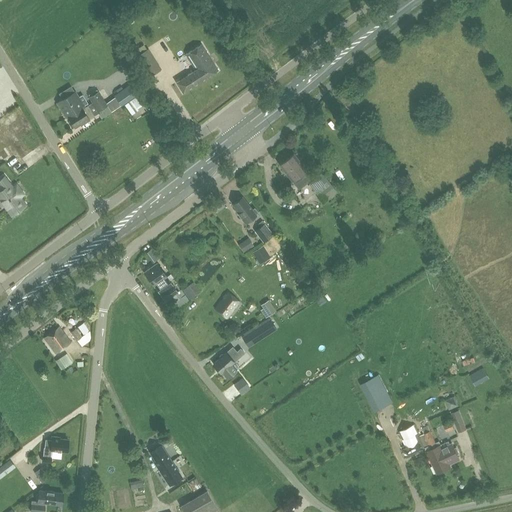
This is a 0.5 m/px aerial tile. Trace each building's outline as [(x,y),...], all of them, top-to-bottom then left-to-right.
[(177,81),(184,92),(219,70),(202,43),(187,53),(197,69),(177,81)] [(149,49),(138,56),(151,75),(162,68),(149,49)] [(115,97),(121,105),(136,94),(130,86),(115,97)] [(70,114),(81,107),(82,108),(87,105),(89,104),(83,94),(79,97),(75,91),(70,94),(59,101),(68,115),(70,114)] [(98,91),(89,96),(102,117),(111,111),(98,91)] [(124,104),(131,114),(137,110),(136,109),(143,104),(137,95),(124,104)] [(94,116),(87,105),(82,108),(81,107),(70,114),(76,125),(80,123),(81,124),(89,119),(88,119),(94,116)] [(302,172),(306,169),(294,153),(279,164),(291,180),(293,179),(296,183),(305,176),(302,172)] [(321,171),(307,182),(313,189),(323,202),(335,193),(326,182),(328,181),(321,171)] [(9,184),(3,189),(2,189),(0,190),(0,204),(2,206),(4,205),(12,215),(25,205),(19,197),(23,194),(16,185),(12,188),(9,184)] [(242,196),(232,204),(237,210),(236,211),(241,218),(243,217),(246,221),(258,212),(254,207),(252,209),(242,196)] [(257,227),(252,231),(261,242),(271,235),(260,220),(255,224),(257,227)] [(272,237),(266,241),(272,251),(279,247),(272,237)] [(242,241),(237,245),(242,252),(247,249),(242,241)] [(270,259),(263,247),(252,253),(260,265),(270,259)] [(165,300),(177,292),(157,263),(145,272),(165,300)] [(227,291),(214,308),(228,318),(241,302),(227,291)] [(270,303),(261,309),(259,310),(264,318),(275,311),(270,303)] [(268,319),(248,332),(241,336),(247,346),(274,329),(272,326),(268,319)] [(75,327),(70,331),(81,345),(89,339),(91,337),(90,330),(88,326),(85,322),(77,326),(83,335),(81,336),(75,327)] [(60,327),(44,337),(55,353),(71,343),(60,327)] [(231,364),(244,353),(240,348),(236,351),(232,347),(224,354),(222,354),(219,357),(219,359),(212,364),(220,374),(221,373),(227,380),(237,371),(231,364)] [(62,356),(55,361),(61,369),(68,364),(62,356)] [(482,366),(469,374),(475,383),(487,376),(482,366)] [(378,375),(361,384),(374,412),(386,406),(379,391),(385,388),(378,375)] [(450,402),(446,404),(448,409),(457,405),(453,396),(449,398),(450,402)] [(458,409),(451,412),(458,432),(466,429),(458,409)] [(446,432),(453,428),(451,422),(443,425),(446,432)] [(435,442),(430,431),(424,434),(430,445),(435,442)] [(46,441),(45,449),(44,449),(44,455),(43,455),(42,461),(50,462),(50,455),(51,455),(51,451),(67,452),(68,439),(59,439),(59,437),(52,437),(52,441),(46,441)] [(426,451),(437,474),(451,467),(450,464),(459,459),(457,454),(459,453),(456,448),(454,448),(452,443),(448,445),(447,442),(426,451)] [(159,466),(160,468),(171,461),(169,459),(170,459),(161,445),(150,453),(155,460),(153,461),(158,467),(159,466)] [(9,459),(0,466),(0,478),(15,467),(9,459)] [(171,461),(160,468),(159,469),(169,485),(182,476),(171,461)] [(50,477),(46,471),(38,477),(42,483),(50,477)] [(38,489),(37,502),(30,501),(29,511),(37,511),(43,511),(44,503),(61,505),(62,492),(47,491),(38,489)] [(207,511),(219,511),(207,490),(198,495),(207,511)] [(195,511),(189,500),(180,506),(183,511),(195,511)]
